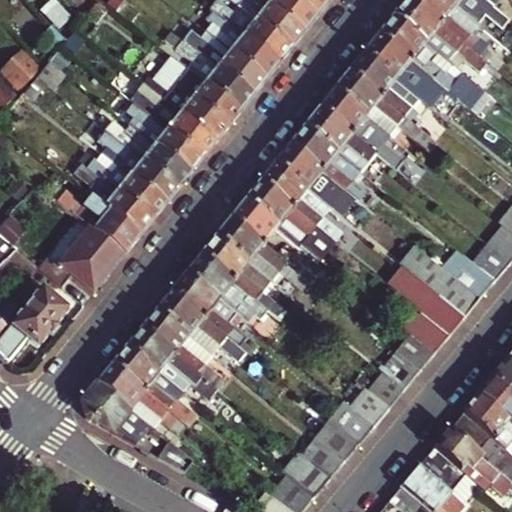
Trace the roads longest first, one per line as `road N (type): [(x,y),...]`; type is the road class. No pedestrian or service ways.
road 1 (residential): [(370,0),(30,423)]
road 2 (residential): [(346,511),(511,308)]
road 3 (residential): [(30,423),(181,511)]
